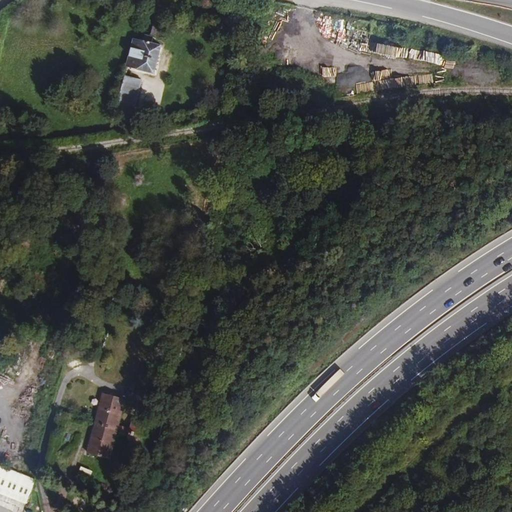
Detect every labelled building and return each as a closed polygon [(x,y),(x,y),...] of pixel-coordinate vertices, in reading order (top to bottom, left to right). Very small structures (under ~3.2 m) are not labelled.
[(171,0),(159,0),(152,34),(163,36),(171,0)] [(133,39),(126,67),(154,74),(162,46),(133,39)] [(416,48),(413,58),(443,66),(445,56),(416,48)] [(141,80),(125,76),(117,109),(134,113),(141,80)] [(155,393),(147,391),(141,413),(144,414),(143,416),(148,418),(155,393)] [(127,400),(103,394),(87,453),(111,460),(117,435),(120,425),(127,400)] [(147,422),(133,418),(132,424),(128,438),(127,441),(140,444),(141,444),(147,422)] [(120,425),(117,435),(128,438),(132,424),(129,425),(128,428),(120,425)] [(0,491),(28,504),(38,479),(0,463),(0,491)]
